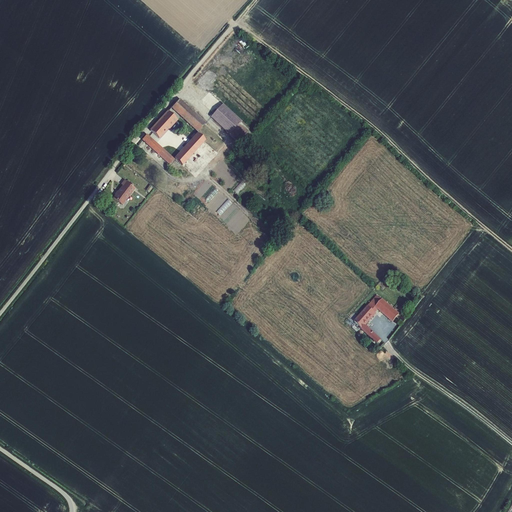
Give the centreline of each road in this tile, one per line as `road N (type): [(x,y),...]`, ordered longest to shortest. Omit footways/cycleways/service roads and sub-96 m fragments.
road 1 (track): [(511,249),(370,125),(233,25)]
road 2 (track): [(389,347),(511,443)]
